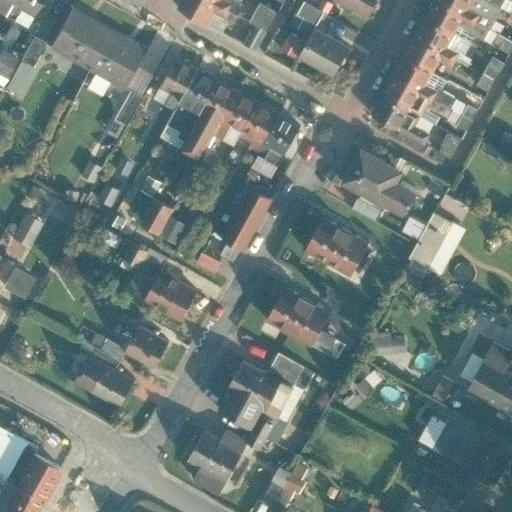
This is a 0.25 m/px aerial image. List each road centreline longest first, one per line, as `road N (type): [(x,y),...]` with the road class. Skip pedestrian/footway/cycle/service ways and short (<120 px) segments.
road 1 (residential): [(137,467),(350,116)]
road 2 (residential): [(158,9),(350,116)]
road 3 (residential): [(0,383),(137,467)]
road 4 (residential): [(350,116),(416,0)]
